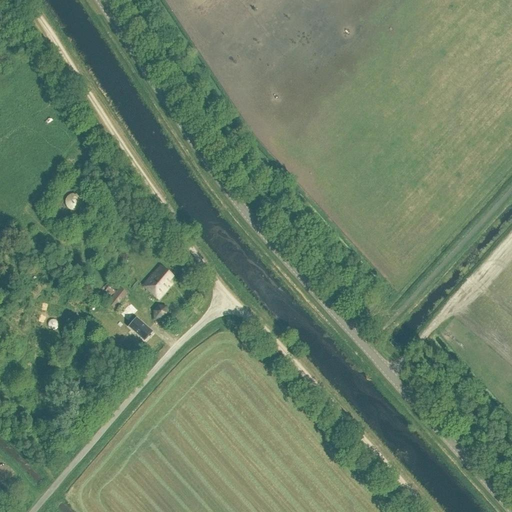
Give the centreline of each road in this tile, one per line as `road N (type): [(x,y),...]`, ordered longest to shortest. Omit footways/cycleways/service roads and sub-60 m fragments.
road 1 (tertiary): [(511,506),(253,220),(100,0)]
road 2 (track): [(22,0),(212,283),(424,511)]
road 3 (unclassified): [(34,511),(226,296)]
road 4 (track): [(389,374),(511,235)]
